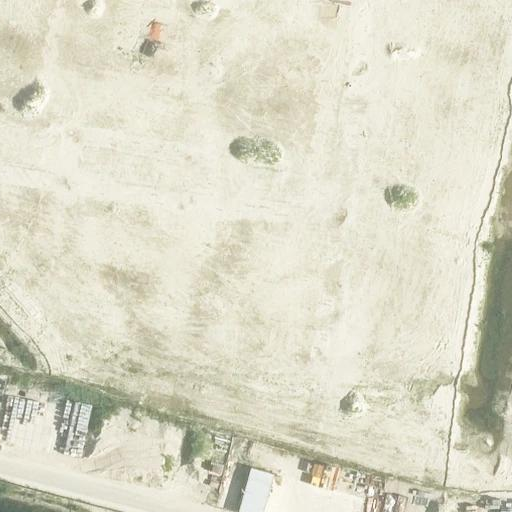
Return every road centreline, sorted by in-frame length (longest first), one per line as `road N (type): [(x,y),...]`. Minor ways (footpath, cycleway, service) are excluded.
road 1 (residential): [(337,225),(0,185)]
road 2 (residential): [(363,0),(337,225)]
road 3 (residential): [(337,225),(322,364)]
